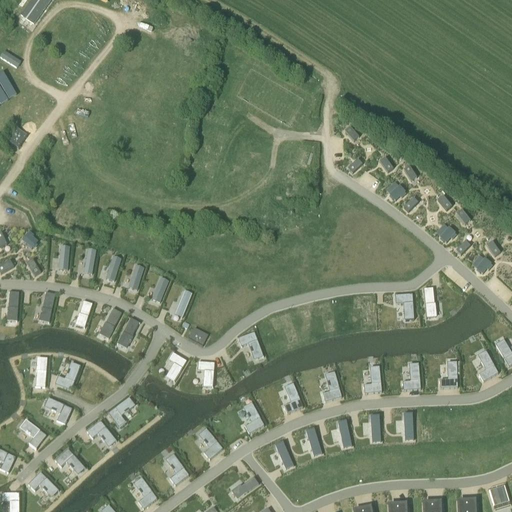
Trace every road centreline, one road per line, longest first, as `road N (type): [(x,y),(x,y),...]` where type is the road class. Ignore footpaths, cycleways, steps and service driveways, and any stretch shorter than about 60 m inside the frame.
road 1 (track): [(65,101),(24,67),(42,25),(75,6),(105,11),(124,25)]
road 2 (track): [(326,114),(321,73),(206,0)]
